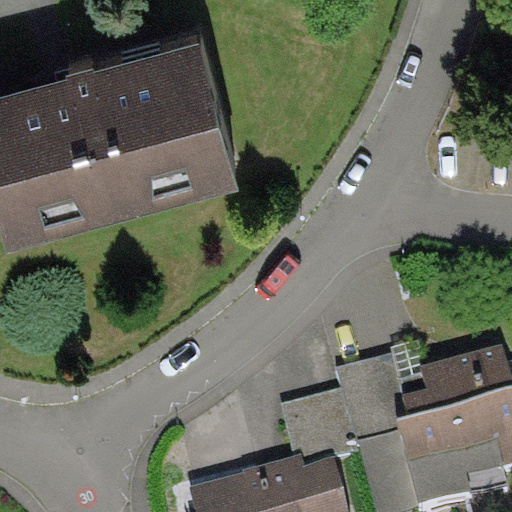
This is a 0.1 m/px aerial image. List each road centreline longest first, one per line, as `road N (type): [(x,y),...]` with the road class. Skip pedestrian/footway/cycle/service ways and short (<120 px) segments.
road 1 (residential): [(71,440),(256,330),(380,202)]
road 2 (residential): [(380,202),(457,0)]
road 3 (residential): [(380,202),(511,202)]
